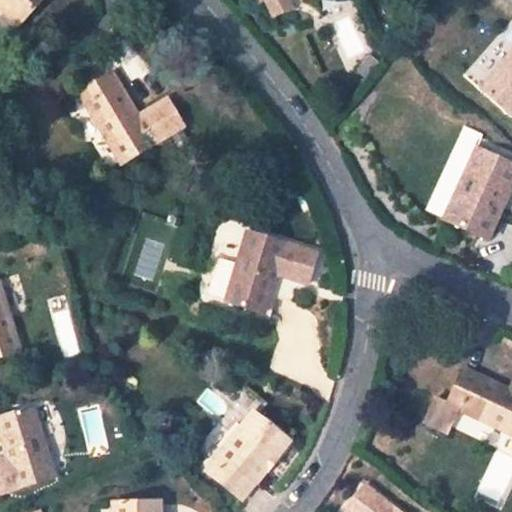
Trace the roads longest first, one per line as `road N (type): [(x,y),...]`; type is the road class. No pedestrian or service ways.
road 1 (residential): [(356,233),(360,355),(329,458),(293,511)]
road 2 (residential): [(194,0),(293,115),(356,233)]
road 3 (residential): [(511,306),(356,233)]
